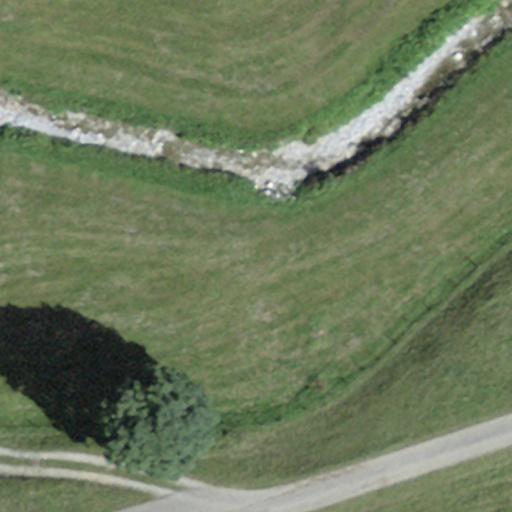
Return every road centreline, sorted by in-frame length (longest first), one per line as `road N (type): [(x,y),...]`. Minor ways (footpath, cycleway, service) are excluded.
road 1 (track): [(291,505),(87,465),(0,460)]
road 2 (unclassified): [(273,511),(511,429)]
